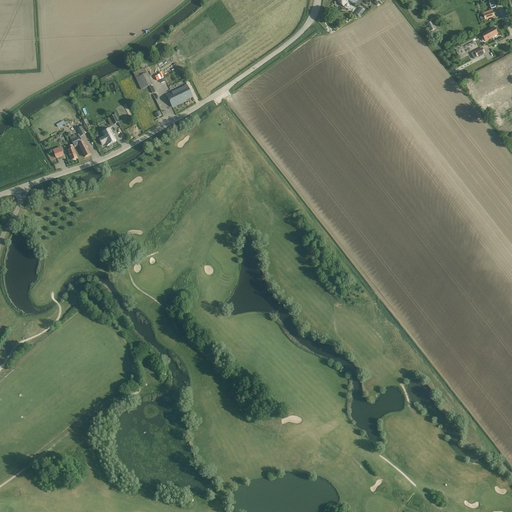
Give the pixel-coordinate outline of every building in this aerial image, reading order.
[(370,0),(359,0),(356,4),(367,11),(373,1),(370,0)] [(487,0),(491,9),(496,8),(493,0),(487,0)] [(355,14),(360,17),(365,11),(360,7),(355,14)] [(494,29),(482,36),(484,41),(486,40),(497,34),(494,29)] [(477,58),(485,54),(482,48),(474,52),(477,58)] [(511,65),(509,58),(504,61),(491,67),(497,78),(504,74),(505,75),(509,73),(508,72),(511,69),(511,65)] [(136,79),(141,90),(151,86),(143,69),(133,73),(136,79)] [(511,78),(507,80),(495,86),(499,93),(484,100),(488,109),(511,99),(511,98),(511,90),(510,85),(509,84),(511,82),(511,78)] [(166,96),(170,103),(172,107),(185,101),(184,100),(192,96),(187,85),(171,94),(166,96)] [(82,127),(77,129),(81,137),(85,134),(82,127)] [(99,139),(102,145),(106,143),(107,146),(116,142),(116,141),(115,142),(112,136),(115,135),(111,128),(110,129),(109,129),(102,132),(103,132),(104,134),(105,137),(99,139)] [(80,145),(77,138),(75,135),(70,138),(75,147),(79,145),(85,157),(91,154),(85,142),(80,145)] [(73,145),(70,146),(69,147),(70,150),(68,151),(72,160),(77,158),(74,149),(73,145)] [(63,156),(60,148),(53,150),(56,159),(63,156)]
